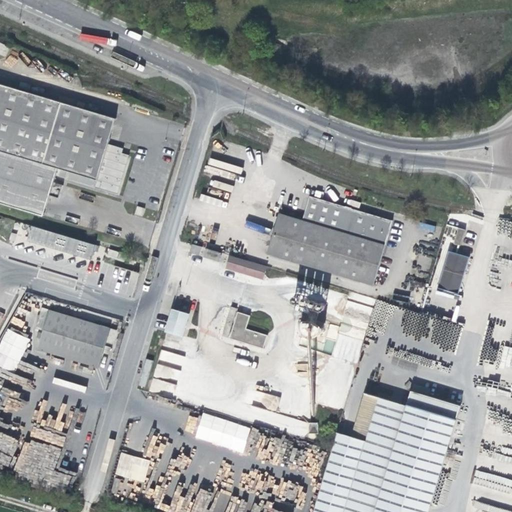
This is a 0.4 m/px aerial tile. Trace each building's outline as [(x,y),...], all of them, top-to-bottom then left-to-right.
[(0,37),(0,50),(6,53),(10,43),(0,37)] [(0,203),(41,216),(48,196),(57,199),(61,186),(51,183),(54,176),(116,195),(127,159),(119,157),(120,154),(122,150),(106,145),(114,120),(0,84),(0,203)] [(394,224),(363,215),(362,218),(345,213),(346,210),(347,208),(341,206),(340,208),(303,198),(296,221),(273,214),(261,254),(374,288),(386,247),(388,247),(394,224)] [(96,246),(31,225),(26,240),(92,261),(96,246)] [(451,242),(460,244),(464,230),(455,228),(451,242)] [(204,249),(193,246),(191,254),(202,258),(204,249)] [(223,255),(210,251),(208,259),(220,262),(223,255)] [(469,255),(451,251),(442,286),(459,291),(465,268),(469,255)] [(228,270),(264,280),(268,268),(232,258),(228,270)] [(316,330),(318,322),(322,310),(327,312),(329,306),(298,296),(296,302),(314,308),(309,328),(302,326),(301,328),(301,331),(302,335),(304,337),(306,339),(310,340),(313,340),(316,340),(318,338),(320,335),(321,331),(316,330)] [(49,311),(38,350),(100,369),(111,329),(49,311)] [(167,334),(183,339),(190,316),(174,311),(167,334)] [(237,312),(229,338),(264,348),(267,335),(243,328),(247,315),(237,312)] [(7,328),(0,343),(0,366),(14,373),(30,339),(7,328)] [(415,385),(413,393),(425,397),(427,388),(415,385)] [(368,443),(347,511),(432,511),(463,407),(425,397),(413,393),(412,399),(407,399),(405,406),(381,399),(368,443)] [(355,440),(368,443),(381,399),(368,395),(355,440)] [(202,413),(195,438),(243,453),(250,427),(202,413)] [(0,450),(15,453),(17,438),(0,434),(0,446),(1,446),(0,449),(0,450)] [(66,493),(72,476),(53,470),(52,462),(53,458),(60,457),(46,453),(45,453),(41,465),(39,451),(34,449),(33,442),(23,443),(14,472),(20,474),(21,481),(33,479),(43,478),(44,474),(51,476),(52,488),(66,493)] [(0,466),(7,469),(11,456),(0,452),(0,466)] [(114,474),(143,483),(150,460),(121,452),(114,474)]
